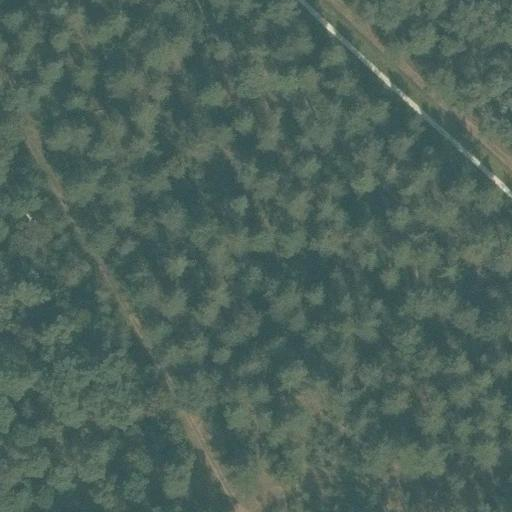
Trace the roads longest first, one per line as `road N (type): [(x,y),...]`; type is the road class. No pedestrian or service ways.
road 1 (track): [(0,92),(229,487)]
road 2 (track): [(229,487),(511,471)]
road 3 (track): [(511,162),(331,0)]
road 4 (track): [(229,487),(80,511)]
